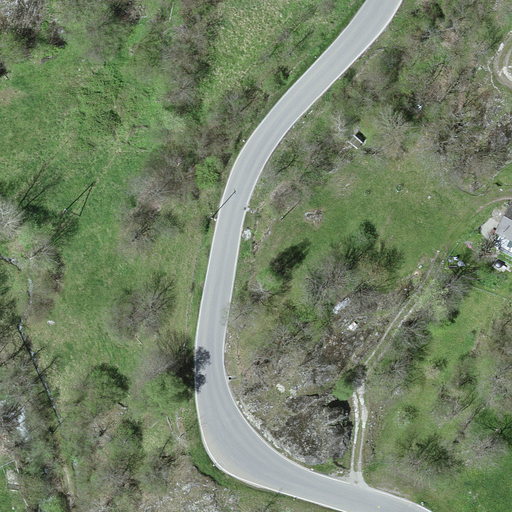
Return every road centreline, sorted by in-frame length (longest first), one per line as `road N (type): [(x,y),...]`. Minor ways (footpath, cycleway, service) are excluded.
road 1 (tertiary): [(387,0),(272,125),(247,173),(224,249),(209,361),(216,411),(231,444),(260,468),(384,511)]
road 2 (track): [(363,504),(358,447),(412,285),(449,229),(492,187),(511,183)]
